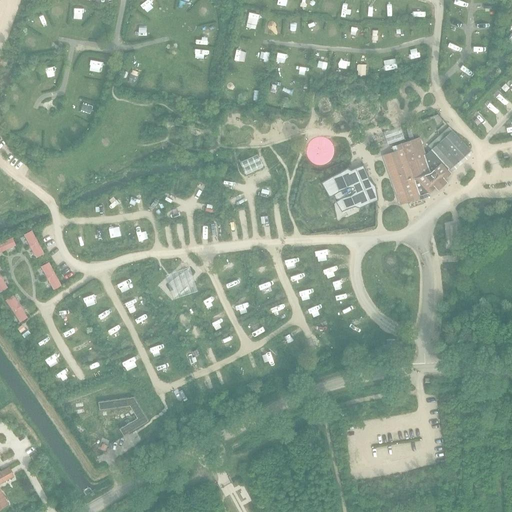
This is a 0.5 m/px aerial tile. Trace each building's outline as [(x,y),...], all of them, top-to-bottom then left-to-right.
[(399,128),(384,133),(388,145),(403,139),(399,128)] [(397,145),(398,150),(382,155),(399,200),(419,194),(419,193),(424,191),(426,193),(429,192),(435,186),(438,189),(446,181),(443,178),(450,172),(448,169),(470,149),(452,130),(442,140),(427,153),(425,154),(419,138),(405,142),(397,145)] [(247,175),(265,166),(258,153),(240,162),(241,164),(247,175)] [(348,167),(321,182),(329,195),(333,196),(342,211),(355,205),(360,207),(375,200),(378,199),(376,185),(369,185),(367,180),(369,178),(363,164),(351,169),(348,167)] [(44,253),(31,229),(23,234),(36,257),(44,253)] [(0,241),(0,251),(15,245),(12,236),(0,241)] [(53,289),(61,285),(48,261),(40,266),(53,289)] [(199,292),(190,264),(165,270),(174,299),(199,292)] [(19,322),(27,317),(12,295),(5,300),(19,322)] [(134,396),(98,401),(99,410),(130,405),(137,418),(119,428),(124,435),(149,420),(134,396)] [(0,482),(13,475),(8,467),(1,471),(0,469),(0,508),(8,504),(0,490),(0,482)]
